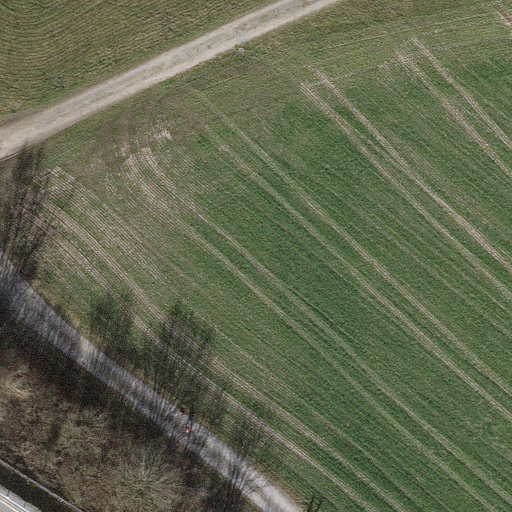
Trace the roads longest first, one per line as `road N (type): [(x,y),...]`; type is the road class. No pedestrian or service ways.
road 1 (track): [(281,511),(62,338),(0,274)]
road 2 (track): [(309,0),(0,139)]
